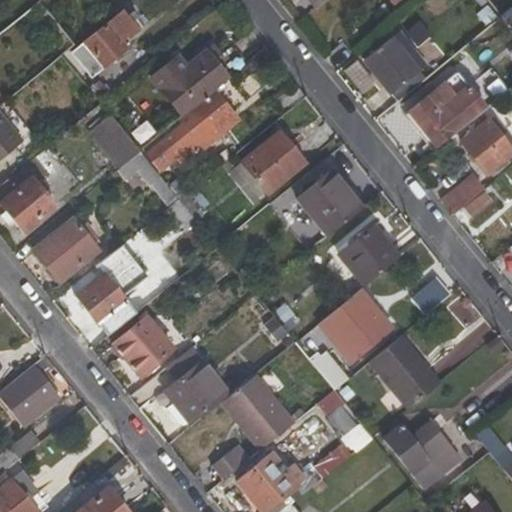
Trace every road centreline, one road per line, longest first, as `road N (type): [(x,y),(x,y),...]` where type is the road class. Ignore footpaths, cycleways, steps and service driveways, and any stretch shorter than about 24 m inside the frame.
road 1 (residential): [(511,321),(244,0)]
road 2 (residential): [(0,268),(198,511)]
